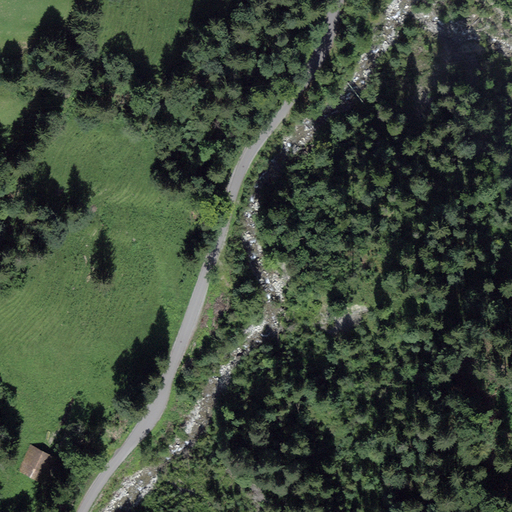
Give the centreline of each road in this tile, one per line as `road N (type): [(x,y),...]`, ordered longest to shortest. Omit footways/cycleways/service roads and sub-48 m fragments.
road 1 (unclassified): [(80,511),(155,408),(238,179),(264,127),(307,77),(335,0)]
road 2 (track): [(80,0),(72,26),(27,48),(35,105),(0,174)]
